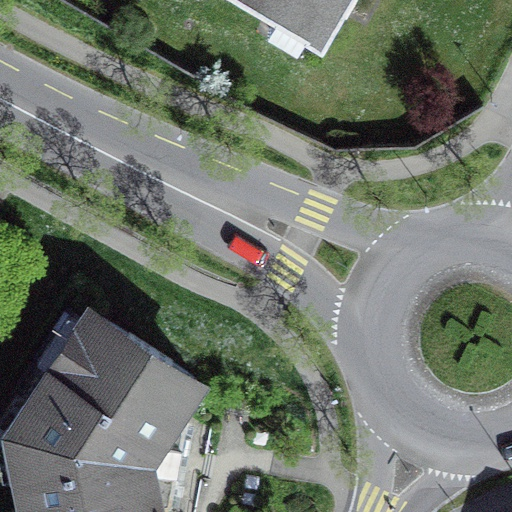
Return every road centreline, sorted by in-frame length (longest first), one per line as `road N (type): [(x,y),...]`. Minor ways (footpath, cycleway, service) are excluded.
road 1 (secondary): [(0,93),(111,158),(388,279)]
road 2 (secondary): [(388,279),(371,326),(378,375),(430,429)]
road 3 (secondary): [(511,242),(448,237),(404,260),(388,279)]
